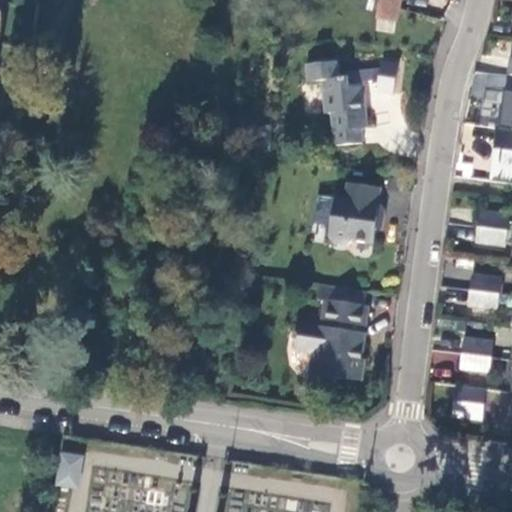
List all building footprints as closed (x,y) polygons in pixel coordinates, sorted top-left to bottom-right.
[(380,0),(380,6),(398,8),(399,0),(380,0)] [(398,8),(380,6),(376,30),(395,32),(398,8)] [(338,61),(307,64),(307,83),(322,81),(326,114),(335,113),(336,129),(334,130),(335,146),(362,143),(361,128),(368,128),(366,109),(363,108),(361,84),(374,80),(376,85),(378,83),(379,86),(377,91),(394,94),(398,64),(382,61),(381,69),(346,73),(346,77),(340,77),(338,61)] [(490,183),(511,186),(511,130),(494,128),(490,183)] [(380,186),(347,183),(345,198),(334,197),(328,236),(333,242),(347,244),(353,239),(374,243),(377,221),(383,217),(384,208),(380,203),(379,203),(380,186)] [(511,212),(487,210),(484,227),(511,230),(511,212)] [(511,243),(511,230),(484,227),(483,244),(511,247),(511,243)] [(478,274),(477,290),(505,293),(508,277),(478,274)] [(367,292),(320,284),(317,300),(324,300),(321,326),(298,322),(296,332),(293,332),(292,338),(295,340),(293,349),(311,351),(318,361),(315,378),(334,382),(340,377),(355,380),(362,375),(364,360),(362,359),(365,331),(369,306),(365,304),(367,292)] [(505,293),(477,290),(475,308),(503,311),(505,293)] [(470,337),(468,354),(497,357),(499,341),(470,337)] [(497,357),(468,354),(466,372),(496,375),(497,357)] [(494,389),(463,385),(460,415),(490,418),(494,389)] [(84,459),(67,456),(63,482),(79,485),(84,459)]
